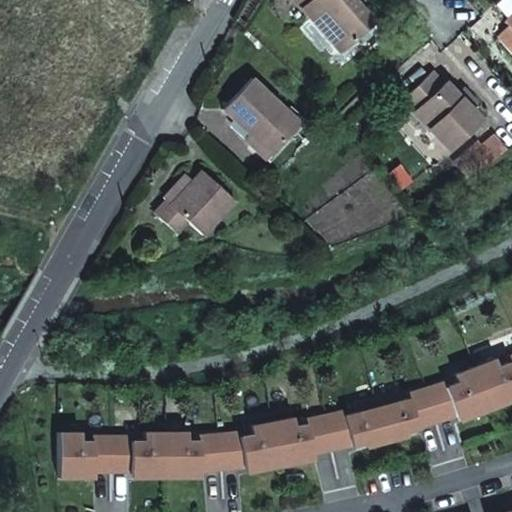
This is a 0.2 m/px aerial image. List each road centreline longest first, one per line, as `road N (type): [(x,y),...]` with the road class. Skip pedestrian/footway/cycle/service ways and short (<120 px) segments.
road 1 (unclassified): [(223,0),(0,390)]
road 2 (residential): [(393,500),(511,462)]
